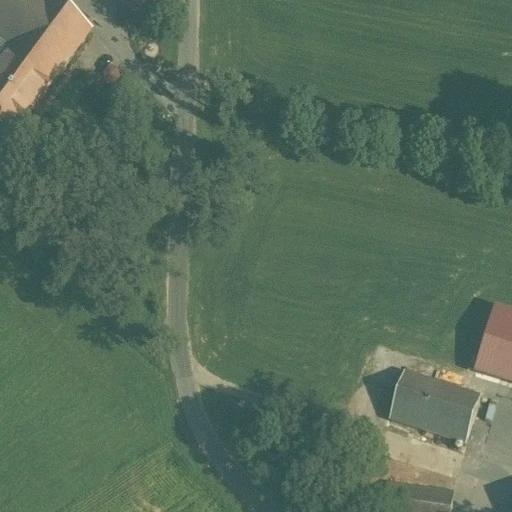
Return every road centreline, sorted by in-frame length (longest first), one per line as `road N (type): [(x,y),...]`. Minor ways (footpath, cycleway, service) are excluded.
road 1 (unclassified): [(286,511),(226,453),(199,406),(184,350),(176,261),(191,0)]
road 2 (unknown): [(61,0),(185,118)]
